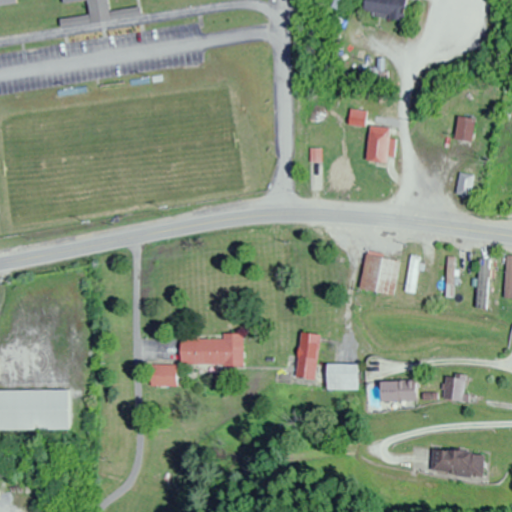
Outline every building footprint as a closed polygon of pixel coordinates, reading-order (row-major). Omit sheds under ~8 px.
[(0,0),(0,6),(19,5),(18,0),(64,0),(65,3),(87,0),(90,0),(93,22),(111,20),(108,0),(0,0)] [(407,0),(365,0),(363,15),(404,21),(407,0)] [(366,127),(366,112),(351,112),(351,127),(366,127)] [(455,141),(472,144),(476,120),(459,117),(455,141)] [(392,129),(370,127),(367,163),(393,165),(395,140),(391,139),(392,129)] [(472,197),(474,176),(459,175),(458,196),(472,197)] [(399,262),(364,255),(358,290),(393,297),(399,262)] [(415,295),(421,258),(409,256),(404,293),(415,295)] [(454,257),(445,257),(445,298),(454,298),(454,257)] [(476,301),(486,301),(486,265),(476,265),(476,301)] [(314,381),(317,336),(298,334),(295,380),(314,381)] [(222,340),(179,339),(179,366),(241,367),(242,335),(222,335),(222,340)] [(325,391),(358,391),(358,365),(325,365),(325,391)] [(149,388),(176,388),(176,366),(149,366),(149,388)] [(443,402),(465,402),(465,376),(443,376),(443,402)] [(414,381),(378,382),(378,402),(414,402),(414,381)] [(67,392),(0,392),(0,431),(67,431),(67,392)] [(429,472),(481,477),(483,455),(431,450),(429,472)]
